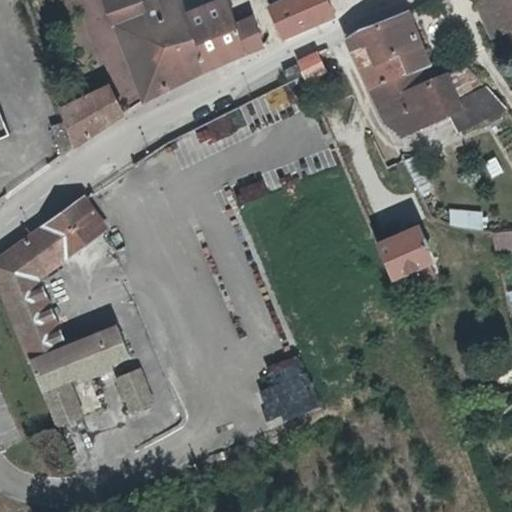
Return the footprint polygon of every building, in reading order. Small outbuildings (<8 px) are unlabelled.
[(155,0),(142,4),(140,0),(109,0),(118,28),(143,16),(167,90),(208,70),(184,13),(178,0),(155,0)] [(238,24),(229,0),(222,0),(184,13),(208,70),(242,56),(265,45),(255,17),(238,24)] [(327,0),(278,0),(271,3),(284,35),(334,15),(327,0)] [(511,0),(476,0),(492,37),(511,27),(511,0)] [(347,39),(352,50),(368,42),(378,64),(402,54),(409,72),(425,65),(408,12),(363,28),(347,39)] [(143,16),(118,28),(147,101),(167,90),(143,16)] [(352,50),(370,88),(409,72),(402,54),(378,64),(368,42),(352,50)] [(329,69),(321,51),(302,59),(308,72),(310,77),(329,69)] [(461,55),(450,59),(454,71),(466,66),(461,55)] [(298,65),(285,71),(289,80),(302,74),(298,65)] [(455,95),(446,74),(434,79),(430,80),(425,65),(409,72),(370,88),(387,123),(404,136),(449,116),(457,134),(505,109),(482,84),(455,95)] [(432,72),(434,79),(446,74),(449,73),(446,66),(432,72)] [(69,122),(78,146),(132,111),(116,81),(72,104),(70,100),(63,104),(69,122)] [(205,123),(215,145),(242,133),(232,111),(205,123)] [(63,157),(78,146),(69,122),(54,128),(63,157)] [(88,414),(74,378),(83,374),(85,380),(118,366),(116,360),(134,352),(123,324),(71,346),(43,276),(112,226),(90,193),(0,257),(0,268),(64,424),(88,414)] [(448,225),(482,225),(482,207),(447,208),(448,225)] [(430,223),(386,242),(402,279),(446,261),(430,223)] [(255,368),(275,420),(318,404),(298,352),(255,368)] [(139,364),(113,374),(126,409),(153,399),(139,364)]
